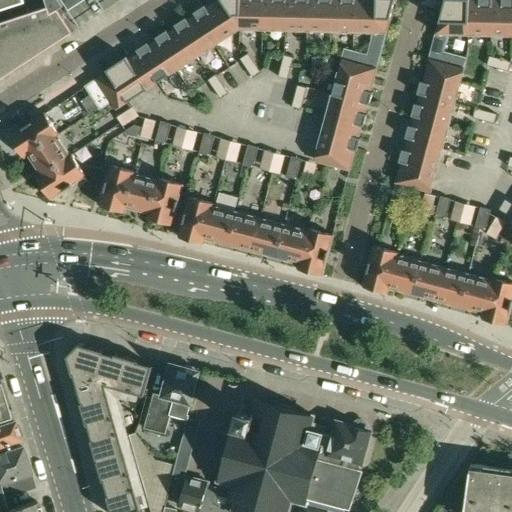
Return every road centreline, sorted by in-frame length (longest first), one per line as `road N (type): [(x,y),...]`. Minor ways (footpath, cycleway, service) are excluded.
road 1 (primary): [(11,303),(109,308),(511,419)]
road 2 (primary): [(500,361),(395,323),(173,267),(60,252),(0,257)]
road 3 (secondary): [(74,511),(11,303)]
road 4 (residential): [(0,105),(142,15)]
